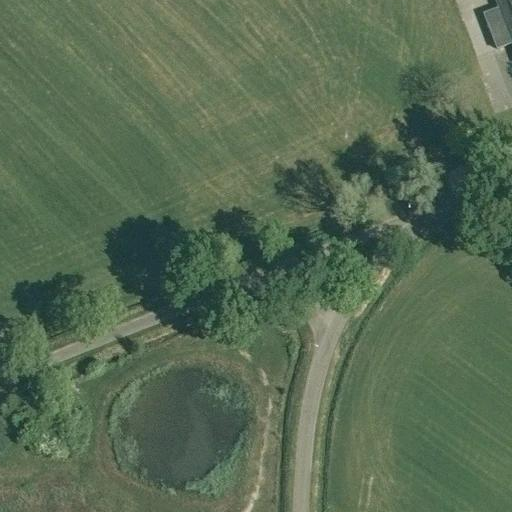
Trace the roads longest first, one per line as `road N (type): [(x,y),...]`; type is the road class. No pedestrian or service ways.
road 1 (unclassified): [(0,378),(254,280)]
road 2 (unclassified): [(254,280),(431,207)]
road 3 (unclassified): [(325,344),(378,260),(431,207)]
road 4 (unclassified): [(300,511),(325,344)]
